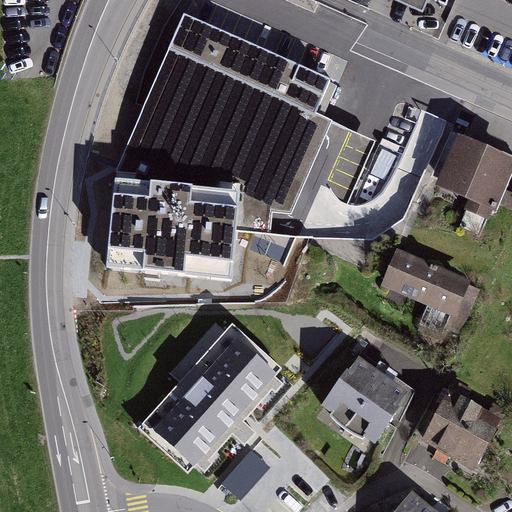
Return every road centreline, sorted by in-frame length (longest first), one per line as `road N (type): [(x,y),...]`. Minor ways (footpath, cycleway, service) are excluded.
road 1 (secondary): [(110,0),(66,124),(47,255),(48,311),(84,511)]
road 2 (residential): [(511,91),(386,32)]
